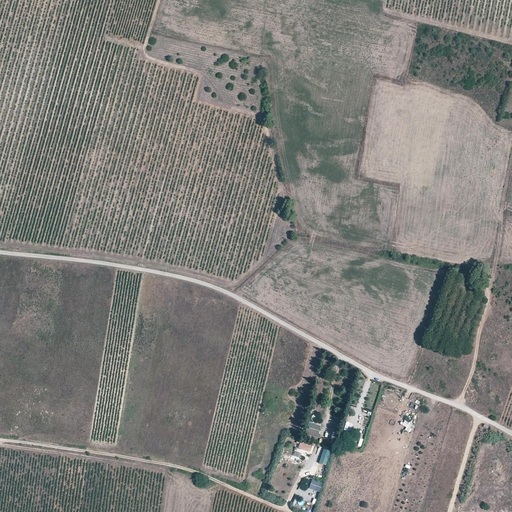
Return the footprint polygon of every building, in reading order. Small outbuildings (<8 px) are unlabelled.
[(490,271),(485,269),(481,278),(486,280),(490,271)] [(346,422),(344,431),(351,433),(353,424),(346,422)] [(317,437),(320,426),(308,423),(305,433),(317,437)] [(315,445),(302,440),(298,449),(310,453),(312,448),(314,448),(315,445)] [(330,452),(323,450),(319,464),(326,466),(330,452)] [(294,451),(292,460),(300,462),(302,453),(294,451)] [(322,484),(312,480),(309,489),(319,492),(322,484)] [(294,500),(292,505),(301,509),(303,503),(294,500)]
